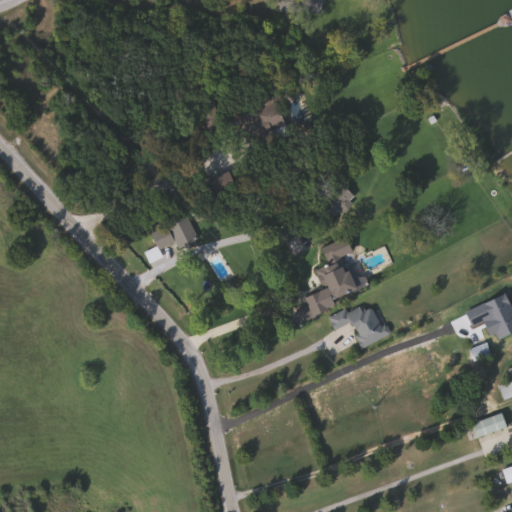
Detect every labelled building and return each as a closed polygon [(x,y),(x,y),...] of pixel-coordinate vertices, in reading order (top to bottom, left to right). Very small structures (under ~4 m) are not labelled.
[(318,0),(318,11),(289,11),(289,0),(318,0)] [(321,228),(307,214),(339,183),(353,197),(321,228)] [(148,232),(185,217),(196,244),(147,263),(142,251),(154,246),(148,232)] [(332,305),(310,315),(302,298),(344,279),(350,290),(330,299),(332,305)] [(332,329),(327,319),(368,300),(384,335),(359,347),(348,322),(332,329)] [(501,318),(511,314),(511,334),(508,336),(501,318)] [(511,395),(501,399),(496,385),(509,381),(504,365),(511,362),(511,395)] [(478,443),(470,424),(498,412),(506,431),(478,443)] [(500,469),(511,465),(511,480),(504,483),(500,469)]
